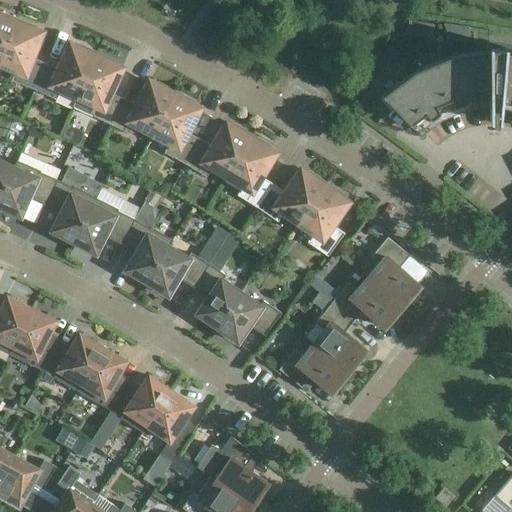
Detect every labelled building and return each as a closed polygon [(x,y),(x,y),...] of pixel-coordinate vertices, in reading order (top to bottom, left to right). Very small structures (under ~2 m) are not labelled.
[(0,60),(16,19),(0,12),(0,60)] [(34,90),(45,63),(32,58),(42,33),(37,31),(35,27),(16,19),(0,60),(0,64),(15,71),(11,81),(34,90)] [(422,22),(420,35),(433,37),(434,24),(422,22)] [(457,25),(456,40),(467,42),(470,27),(457,25)] [(45,63),(34,90),(56,100),(61,90),(77,97),(97,53),(78,45),(74,46),(70,44),(58,69),(45,63)] [(391,45),(384,54),(391,61),(398,54),(391,45)] [(511,53),(506,52),(506,49),(490,48),(490,51),(451,57),(414,72),(382,96),(411,125),(426,114),(431,120),(440,113),(436,107),(451,100),(454,108),(465,103),(463,96),(479,93),(480,101),(491,100),(490,122),(499,122),(500,120),(509,120),(511,108),(511,105),(511,53)] [(97,53),(77,97),(73,107),(111,125),(124,99),(110,93),(122,68),(118,66),(116,62),(97,53)] [(124,99),(111,125),(133,136),(138,127),(153,135),(176,92),(158,83),(153,84),(149,82),(136,106),(124,99)] [(176,92),(153,135),(169,143),(164,153),(186,164),(200,140),(187,133),(200,109),(196,106),(194,102),(176,92)] [(200,140),(186,164),(206,177),(212,168),(227,177),(253,136),(235,125),(230,126),(226,124),(212,147),(200,140)] [(253,136),(227,177),(243,186),(237,196),(258,208),(273,184),(261,177),(275,153),(271,151),(270,147),(253,136)] [(18,161),(0,201),(0,208),(20,217),(29,199),(45,205),(57,180),(40,172),(41,171),(18,161)] [(0,201),(18,161),(17,161),(14,167),(0,161),(0,201)] [(171,180),(186,185),(190,175),(175,170),(171,180)] [(273,184),(258,208),(278,222),(284,213),(299,223),(326,184),(309,172),(305,173),(301,170),(285,193),(273,184)] [(57,180),(45,205),(60,213),(51,231),(73,243),(96,198),(74,187),(73,188),(57,180)] [(326,184),(299,223),(313,233),(307,242),(328,256),(345,233),(332,225),(348,203),(344,200),(343,195),(326,184)] [(96,198),(73,243),(95,254),(105,236),(120,244),(134,219),(118,211),(118,209),(96,198)] [(134,219),(120,244),(135,253),(125,270),(146,283),(172,240),(151,227),(150,229),(134,219)] [(368,277),(402,306),(420,286),(399,268),(409,255),(387,238),(370,257),(379,264),(368,277)] [(193,287),(209,264),(191,253),(188,258),(169,247),(173,241),(172,240),(146,283),(168,296),(178,278),(193,287)] [(209,264),(193,287),(208,297),(196,314),(217,328),(241,293),(223,280),(226,275),(209,264)] [(402,306),(368,277),(357,290),(349,283),(332,303),(354,321),(363,309),(384,327),(402,306)] [(241,293),(217,328),(237,342),(249,326),(264,336),(281,313),(263,301),(260,306),(241,293)] [(0,349),(9,354),(31,309),(7,297),(0,310),(0,349)] [(354,321),(332,303),(315,323),(324,330),(313,343),(349,371),(366,350),(344,333),(354,321)] [(40,379),(58,346),(46,340),(56,321),(31,309),(9,354),(43,371),(40,378),(40,379)] [(77,391),(102,348),(79,334),(68,352),(58,346),(40,379),(51,385),(55,378),(77,391)] [(349,371),(313,343),(303,356),(295,349),(279,370),(301,387),(310,376),(332,393),(349,371)] [(110,411),(126,386),(115,380),(126,362),(102,348),(77,391),(110,411)] [(143,433),(171,391),(148,376),(137,393),(126,386),(110,411),(143,433)] [(70,389),(65,398),(84,410),(89,401),(70,389)] [(171,391),(143,433),(144,433),(148,427),(169,441),(160,454),(172,462),(193,432),(182,424),(193,407),(171,391)] [(195,432),(210,439),(217,425),(201,418),(195,432)] [(0,482),(14,457),(0,449),(0,447),(4,438),(0,435),(0,428),(1,427),(0,426),(0,482)] [(210,476),(252,504),(253,502),(257,505),(268,489),(264,486),(267,482),(245,467),(253,454),(231,436),(220,452),(224,455),(210,476)] [(14,457),(0,482),(0,495),(18,506),(32,481),(44,488),(55,467),(44,460),(38,471),(14,457)] [(76,480),(80,473),(69,466),(51,492),(62,499),(53,511),(86,511),(91,505),(98,495),(76,480)] [(511,511),(511,475),(494,496),(509,508),(505,511),(483,511),(482,510),(480,511),(511,511)] [(252,504),(210,476),(196,498),(191,495),(182,508),(187,511),(213,511),(214,511),(252,511),(254,509),(250,507),(252,504)] [(436,498),(445,506),(453,497),(444,489),(436,498)] [(101,511),(91,505),(86,511),(134,511),(136,511),(124,503),(120,510),(113,506),(107,511),(101,511)]
